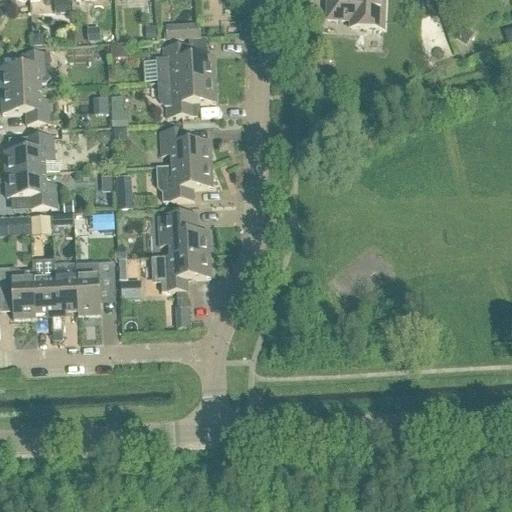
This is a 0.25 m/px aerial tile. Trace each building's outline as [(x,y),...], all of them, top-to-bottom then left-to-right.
[(382,2),(382,0),(352,0),(352,1),(328,0),(327,24),(351,25),(351,32),(383,34),(385,3),(382,2)] [(453,36),(461,34),(456,18),(448,20),(453,36)] [(166,32),(167,46),(200,44),(199,30),(166,32)] [(100,31),(88,32),(89,46),(100,45),(100,31)] [(147,32),(147,45),(157,45),(156,32),(147,32)] [(113,62),(128,61),(127,49),(113,50),(113,62)] [(157,65),(158,89),(215,86),(213,62),(190,64),(189,51),(163,53),(164,65),(157,65)] [(1,97),(41,95),(41,90),(46,90),(50,85),(50,83),(49,59),(23,60),(24,72),(0,74),(1,97)] [(215,86),(158,89),(159,104),(165,113),(167,113),(167,123),(193,122),(192,110),(216,109),(215,86)] [(41,95),(1,97),(2,120),(26,119),(27,131),(53,130),(51,106),(42,106),(41,95)] [(111,118),(112,133),(129,132),(128,118),(111,118)] [(172,173),(212,171),(210,147),(187,148),(186,136),(160,138),(162,162),(171,161),(172,173)] [(102,138),(99,141),(99,146),(103,149),(107,148),(110,145),(110,140),(107,137),(102,138)] [(6,181),(45,179),(45,167),(54,167),(53,142),(27,143),(28,156),(4,157),(6,181)] [(212,171),(172,173),(157,174),(158,194),(163,199),(164,208),(194,207),(193,195),(213,194),(212,171)] [(45,179),(6,181),(7,204),(31,203),(31,215),(57,214),(56,190),(46,190),(45,179)] [(133,214),(132,194),(120,194),(120,215),(133,214)] [(72,207),(64,208),(65,219),(73,218),(72,207)] [(34,238),(52,237),(51,220),(32,222),(34,238)] [(115,220),(104,220),(104,231),(104,234),(115,234),(115,220)] [(170,263),(210,261),(209,237),(192,238),(192,220),(158,222),(160,252),(169,251),(170,263)] [(52,222),(52,235),(74,233),(73,221),(52,222)] [(29,225),(15,226),(16,241),(30,241),(29,225)] [(120,260),(128,260),(127,248),(119,248),(120,260)] [(170,263),(146,264),(147,288),(156,288),(156,299),(162,298),(188,297),(187,285),(211,285),(210,261),(170,263)] [(35,321),(36,321),(52,320),(57,319),(55,282),(54,265),(32,267),(33,276),(35,321)] [(88,270),(76,270),(76,281),(77,289),(78,318),(78,322),(79,322),(101,321),(99,298),(116,297),(114,268),(88,270)] [(17,274),(0,274),(0,302),(12,302),(13,325),(35,324),(36,324),(36,321),(35,321),(33,276),(20,277),(17,274)] [(61,319),(78,318),(76,281),(55,282),(57,319),(52,320),(53,328),(62,327),(61,319)] [(141,286),(122,287),(123,306),(142,304),(141,286)] [(188,305),(176,306),(176,314),(189,314),(188,305)] [(190,334),(189,314),(176,314),(177,334),(190,334)] [(62,327),(53,328),(53,337),(62,336),(62,327)]
